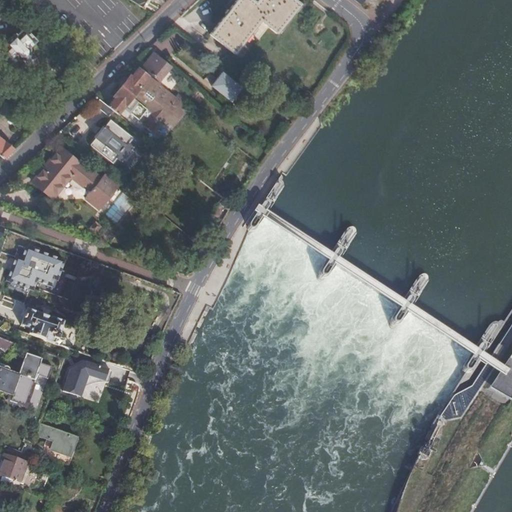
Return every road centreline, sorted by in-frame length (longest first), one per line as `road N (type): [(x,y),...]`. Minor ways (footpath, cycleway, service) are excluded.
road 1 (residential): [(105,511),(192,291),(258,183),(354,57),(359,23),(332,0)]
road 2 (residential): [(0,173),(124,55)]
